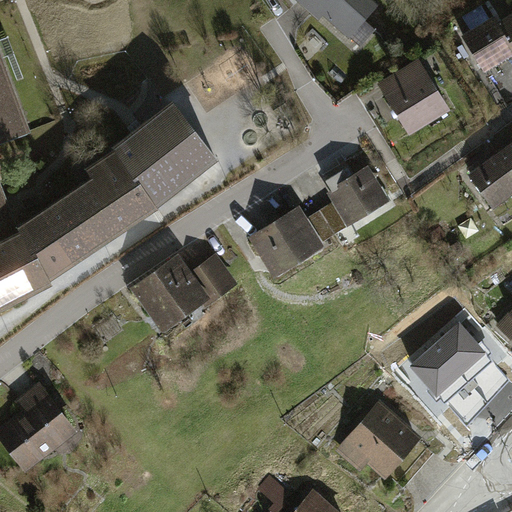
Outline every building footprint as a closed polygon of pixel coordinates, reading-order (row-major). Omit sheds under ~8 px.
[(63,0),(44,4),(56,60),(137,44),(127,0),(63,0)] [(375,5),(369,0),(302,0),(313,9),(317,5),(350,34),(375,5)] [(473,33),(465,38),(485,70),(511,53),(511,47),(499,25),(495,19),(492,21),(482,6),(463,17),(473,33)] [(511,17),(499,25),(511,47),(511,17)] [(0,310),(52,284),(50,280),(158,207),(158,206),(219,158),(173,98),(130,131),(112,144),(114,146),(84,166),(91,175),(17,225),(7,200),(0,180),(0,142),(31,130),(0,47),(0,310)] [(419,61),(380,85),(409,131),(448,107),(419,61)] [(511,145),(498,156),(511,174),(511,145)] [(472,175),(493,205),(511,190),(511,174),(498,156),(472,175)] [(343,174),(328,184),(350,219),(384,198),(366,170),(347,181),(343,174)] [(333,202),(308,217),(324,241),(348,226),(333,202)] [(298,211),(256,237),(267,255),(272,251),(282,266),(318,244),(298,211)] [(155,304),(165,318),(197,295),(203,303),(231,282),(214,260),(186,280),(176,266),(139,293),(149,307),(155,304)] [(511,312),(500,325),(511,336),(511,312)] [(436,344),(469,381),(492,360),(460,324),(436,344)] [(413,365),(446,402),(469,381),(436,344),(413,365)] [(1,433),(26,464),(72,428),(40,388),(20,404),(27,413),(1,433)] [(368,457),(386,473),(417,437),(379,404),(343,446),(363,463),(368,457)] [(298,511),(335,511),(314,494),(298,511)]
